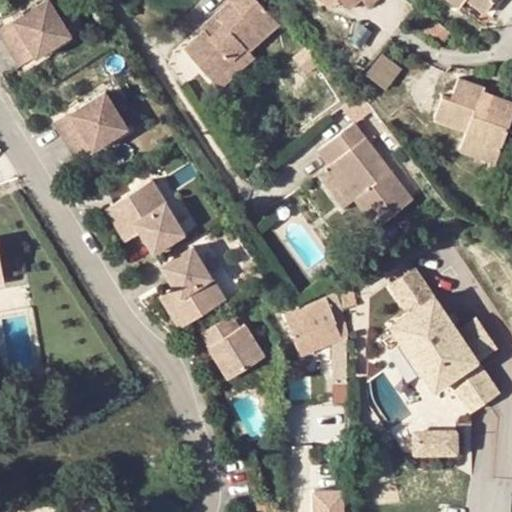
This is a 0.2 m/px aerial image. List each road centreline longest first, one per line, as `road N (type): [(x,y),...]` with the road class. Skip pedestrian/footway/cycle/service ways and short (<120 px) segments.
road 1 (residential): [(0,124),(135,346),(170,367),(205,493),(198,511)]
road 2 (unclassified): [(115,0),(230,179),(251,192)]
road 3 (unclassified): [(511,35),(493,53),(460,60),(427,53),(394,33)]
